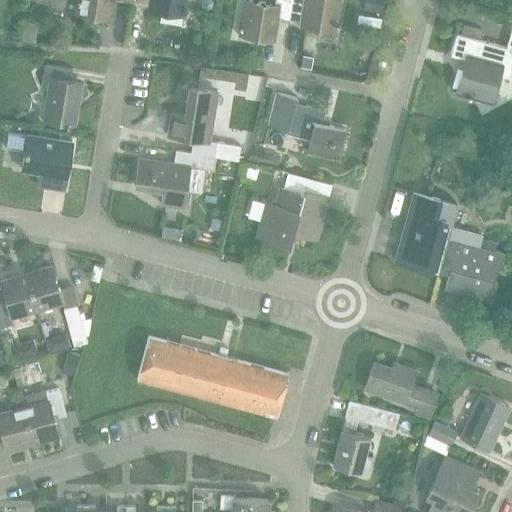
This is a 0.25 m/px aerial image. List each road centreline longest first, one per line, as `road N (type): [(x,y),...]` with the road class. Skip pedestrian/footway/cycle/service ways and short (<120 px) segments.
road 1 (residential): [(0,484),(178,439),(299,462)]
road 2 (unclassified): [(336,303),(90,236)]
road 3 (residential): [(336,303),(395,98)]
road 4 (residential): [(123,52),(90,236)]
road 5 (unclassified): [(511,361),(336,303)]
road 6 (residential): [(299,462),(336,303)]
road 7 (residential): [(395,98),(266,70)]
